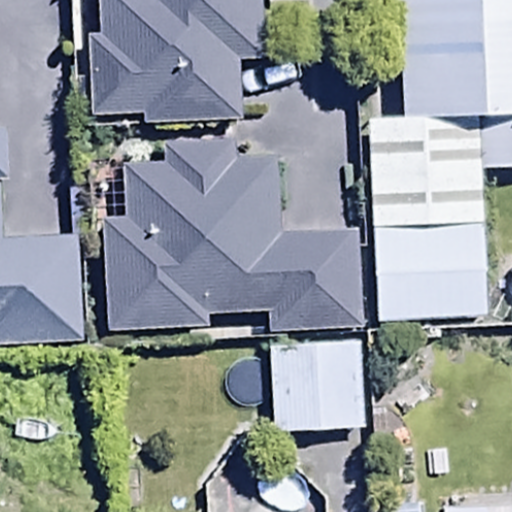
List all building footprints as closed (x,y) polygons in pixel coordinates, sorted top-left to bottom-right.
[(257,0),(94,0),(96,36),(85,36),(88,118),(139,116),(139,126),(237,123),(234,60),(260,59),(257,0)] [(511,0),(394,0),(399,118),(362,119),(369,322),(484,318),(479,172),(511,171),(511,0)] [(0,344),(77,340),(71,240),(0,244),(0,178),(7,178),(5,135),(0,134),(0,344)] [(122,218),(101,218),(104,332),(204,330),(204,316),(264,315),(264,334),(357,332),(355,236),(276,238),(274,160),(233,161),(233,141),(160,142),(161,165),(121,166),(122,218)] [(305,457),(362,454),(358,345),(265,349),(269,437),(304,436),(305,457)] [(414,511),(414,500),(384,501),(384,511),(414,511)]
